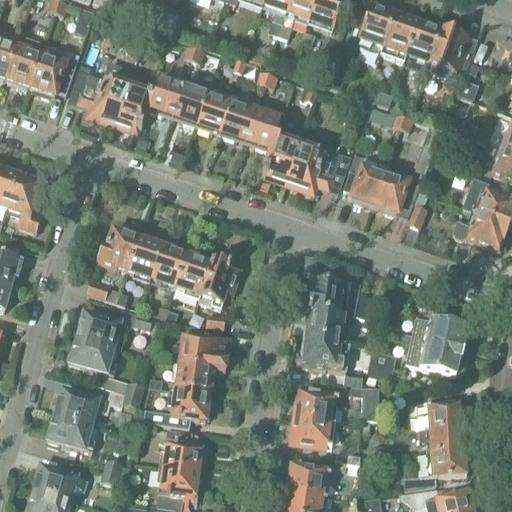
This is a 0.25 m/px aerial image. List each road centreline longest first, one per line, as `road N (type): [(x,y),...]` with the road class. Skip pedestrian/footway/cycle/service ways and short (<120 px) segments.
road 1 (residential): [(90,160),(0,474)]
road 2 (residential): [(246,511),(287,227)]
road 3 (residential): [(511,305),(287,227)]
road 4 (residential): [(287,227),(90,160)]
